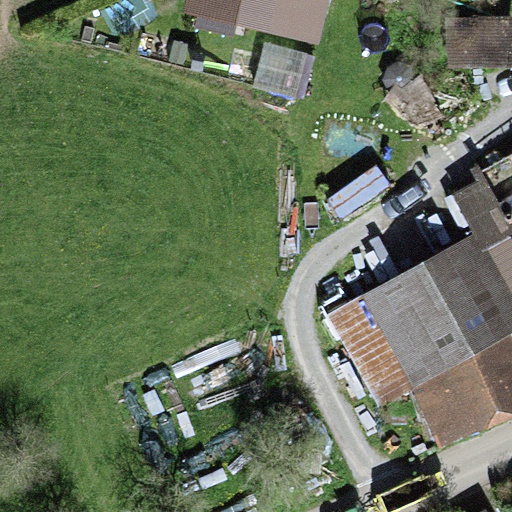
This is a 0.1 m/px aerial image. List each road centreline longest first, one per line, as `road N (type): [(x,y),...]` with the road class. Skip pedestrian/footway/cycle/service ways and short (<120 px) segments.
road 1 (unknown): [(511,113),(351,224),(319,254),(302,295),(304,346),(382,500)]
road 2 (residential): [(511,445),(355,511)]
